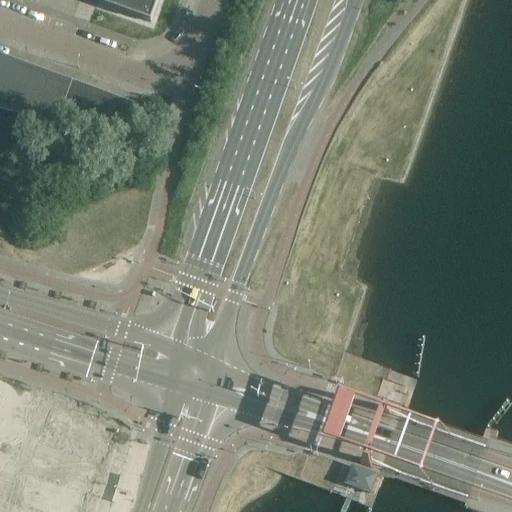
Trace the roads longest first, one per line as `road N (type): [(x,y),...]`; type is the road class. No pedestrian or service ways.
road 1 (secondary): [(215,368),(237,281),(294,131),(328,76),(352,0)]
road 2 (secondary): [(296,0),(172,350)]
road 3 (residential): [(214,0),(189,62),(144,71),(0,19)]
road 4 (secondary): [(172,350),(0,297)]
road 5 (secondary): [(0,331),(166,381)]
road 6 (tertiary): [(370,435),(215,368)]
road 7 (tertiary): [(212,395),(370,435)]
road 8 (tertiary): [(166,381),(159,445),(139,511)]
road 9 (tertiary): [(170,511),(212,395)]
